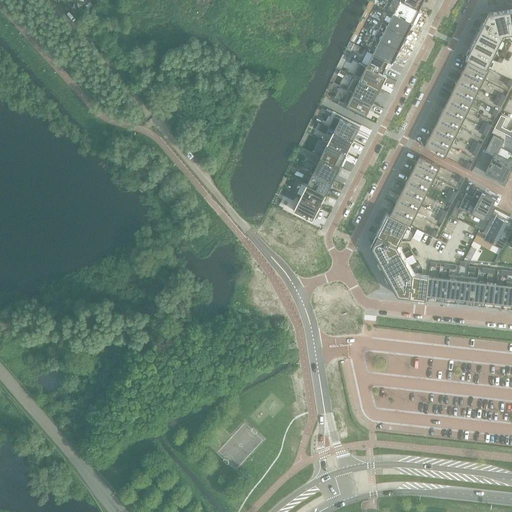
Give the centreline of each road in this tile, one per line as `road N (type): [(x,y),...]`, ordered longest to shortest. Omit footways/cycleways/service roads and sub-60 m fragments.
road 1 (residential): [(337,256),(346,254),(474,0)]
road 2 (residential): [(447,0),(327,238),(337,256)]
road 3 (secondary): [(511,478),(392,464),(343,471)]
road 4 (secondary): [(343,501),(421,492),(511,502)]
road 5 (residential): [(352,287),(361,301),(377,305),(511,320)]
